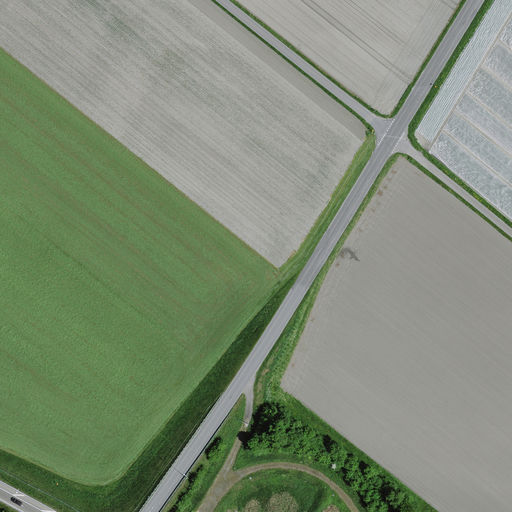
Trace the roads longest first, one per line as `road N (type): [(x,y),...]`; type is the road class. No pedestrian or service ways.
road 1 (tertiary): [(148,511),(396,133)]
road 2 (unclassified): [(227,0),(396,133)]
road 3 (tertiary): [(396,133),(478,0)]
road 4 (track): [(353,511),(305,470),(276,466),(222,480)]
road 5 (unclassified): [(396,133),(511,226)]
